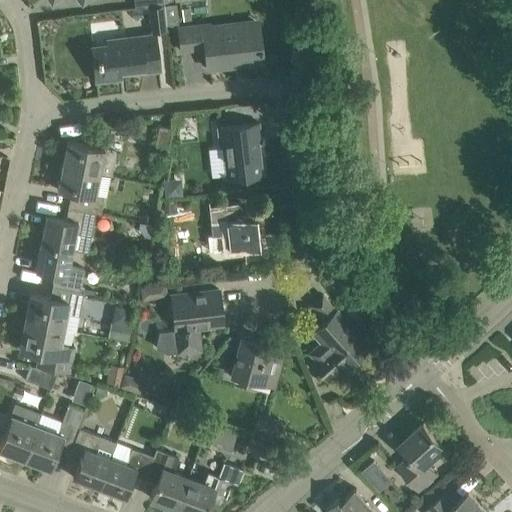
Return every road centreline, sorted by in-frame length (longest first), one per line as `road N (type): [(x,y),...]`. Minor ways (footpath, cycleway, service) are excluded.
road 1 (residential): [(30,109),(259,87),(285,99)]
road 2 (residential): [(255,288),(308,274),(295,124),(285,99)]
road 3 (tertiary): [(268,511),(426,368)]
road 4 (residential): [(0,260),(30,109)]
